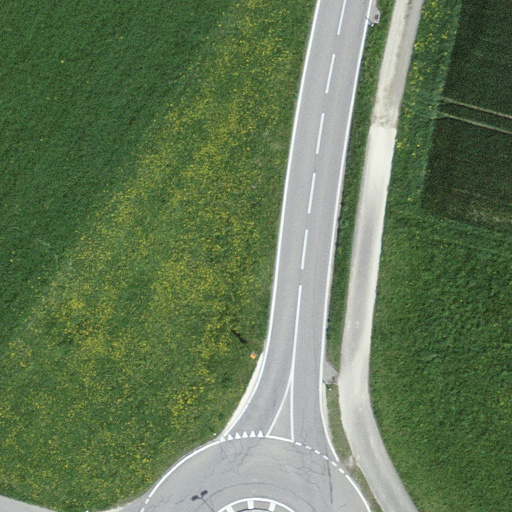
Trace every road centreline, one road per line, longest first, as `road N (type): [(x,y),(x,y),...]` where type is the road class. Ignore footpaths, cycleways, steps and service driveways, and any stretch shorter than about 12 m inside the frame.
road 1 (tertiary): [(344,0),(267,471)]
road 2 (track): [(402,511),(358,419),(354,373),(397,51)]
